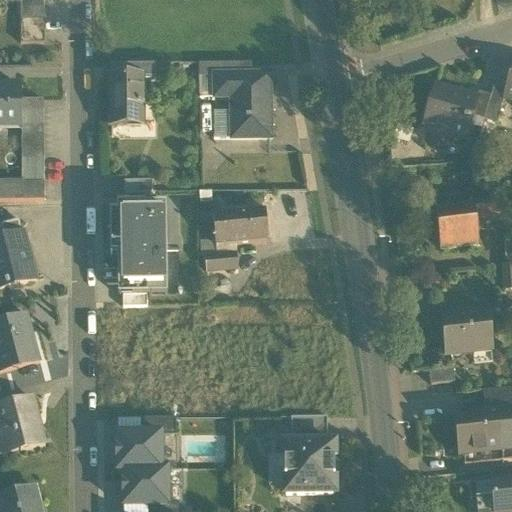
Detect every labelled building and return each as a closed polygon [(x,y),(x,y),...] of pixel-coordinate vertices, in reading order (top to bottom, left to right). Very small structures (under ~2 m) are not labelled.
[(19,0),(19,10),(43,10),(42,0),(19,0)] [(19,10),(20,22),(43,22),(43,10),(19,10)] [(20,22),(20,34),(43,34),(43,22),(20,22)] [(44,46),(43,34),(20,34),(20,46),(44,46)] [(511,63),(504,91),(502,99),(503,99),(511,101),(511,63)] [(198,66),(199,79),(214,79),(214,77),(251,77),(251,65),(198,66)] [(142,80),(142,82),(156,81),(156,66),(127,66),(128,80),(142,80)] [(231,113),(231,141),(270,141),(270,76),(251,77),(214,77),(214,79),(214,100),(231,99),(231,113)] [(214,79),(199,79),(199,100),(214,100),(214,79)] [(111,80),(111,127),(142,126),(142,82),(142,80),(128,80),(111,80)] [(493,88),(490,97),(483,122),(495,126),(503,99),(502,99),(504,91),(493,88)] [(422,132),(464,144),(471,119),(477,102),(435,89),(422,132)] [(21,90),(0,90),(0,126),(21,126),(21,114),(21,102),(21,94),(21,90)] [(471,119),(483,122),(490,97),(479,94),(477,102),(471,119)] [(21,102),(21,114),(42,114),(42,102),(21,102)] [(231,141),(231,113),(213,113),(213,141),(231,141)] [(21,114),(21,126),(42,126),(42,114),(21,114)] [(21,126),(21,138),(43,138),(42,126),(21,126)] [(397,126),(392,140),(408,145),(412,132),(397,126)] [(21,138),(21,150),(43,150),(43,138),(21,138)] [(21,150),(21,162),(43,162),(43,150),(21,150)] [(21,162),(22,174),(43,174),(43,162),(21,162)] [(22,185),(22,187),(43,187),(43,174),(22,174),(22,185)] [(123,183),(124,195),(152,194),(151,183),(123,183)] [(0,203),(22,203),(22,187),(22,185),(0,185),(0,203)] [(43,203),(43,187),(22,187),(22,203),(43,203)] [(245,202),(246,215),(263,213),(261,200),(245,202)] [(474,205),(474,209),(476,221),(507,218),(506,201),(474,205)] [(167,268),(162,268),(162,252),(166,252),(166,206),(117,207),(118,297),(122,297),(146,297),(167,297),(167,268)] [(478,248),(476,221),(474,209),(466,210),(435,213),(439,252),(478,248)] [(215,242),(215,249),(236,247),(257,245),(268,244),(265,213),(263,213),(246,215),(213,218),(215,242)] [(7,235),(8,240),(22,236),(19,222),(0,227),(3,236),(7,235)] [(0,293),(35,284),(22,236),(8,240),(4,241),(0,242),(0,293)] [(206,260),(216,259),(215,249),(215,242),(201,243),(201,260),(206,260)] [(511,242),(503,243),(504,263),(511,262),(511,242)] [(236,247),(215,249),(216,259),(237,257),(236,247)] [(206,260),(207,274),(211,274),(230,272),(238,271),(237,257),(216,259),(206,260)] [(511,264),(500,266),(503,295),(511,294),(511,264)] [(232,297),(230,272),(211,274),(213,299),(232,297)] [(122,297),(123,310),(147,309),(146,297),(122,297)] [(445,335),(447,357),(474,354),(473,347),(489,345),(490,352),(491,352),(486,313),(443,318),(443,320),(445,320),(447,334),(445,335)] [(27,318),(24,319),(36,366),(39,365),(27,318)] [(0,325),(0,375),(36,366),(24,319),(0,325)] [(473,347),(474,354),(490,352),(489,345),(473,347)] [(429,374),(431,388),(454,386),(453,371),(429,374)] [(511,391),(484,394),(486,407),(489,407),(511,404),(511,391)] [(0,437),(5,456),(19,452),(20,454),(42,448),(34,420),(37,419),(32,401),(3,409),(0,409),(0,437)] [(453,417),(457,457),(511,451),(511,404),(489,407),(489,413),(487,414),(453,417)] [(292,448),(326,447),(326,446),(327,446),(327,419),(291,420),(291,446),(292,446),(292,448)] [(117,438),(140,437),(140,421),(117,421),(117,438)] [(176,421),(140,421),(140,437),(160,437),(160,439),(175,439),(176,439),(176,421)] [(161,473),(161,472),(160,439),(160,437),(140,437),(117,438),(116,438),(117,475),(123,475),(123,474),(161,473)] [(175,439),(160,439),(161,472),(167,472),(176,472),(175,439)] [(285,497),(334,497),(334,447),(326,447),(292,448),(284,448),(284,458),(285,464),(284,464),(284,481),(285,481),(285,487),(285,497)] [(268,487),(285,487),(285,481),(284,481),(284,464),(285,464),(284,458),(268,459),(268,487)] [(123,475),(123,510),(146,509),(167,509),(167,508),(167,473),(167,472),(161,472),(161,473),(123,474),(123,475)] [(182,473),(167,473),(167,508),(182,508),(182,473)] [(476,500),(477,511),(511,511),(511,481),(491,483),(492,498),(476,500)] [(475,485),(476,500),(492,498),(491,483),(475,485)] [(0,511),(38,511),(37,507),(39,507),(35,490),(0,498),(0,511)]
